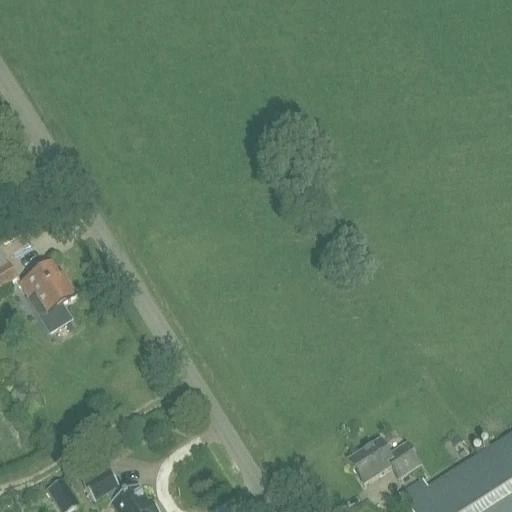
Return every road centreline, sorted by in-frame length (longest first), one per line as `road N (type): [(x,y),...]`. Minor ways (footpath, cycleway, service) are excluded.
road 1 (unclassified): [(273,511),(0,73)]
road 2 (track): [(194,385),(41,476),(0,489)]
